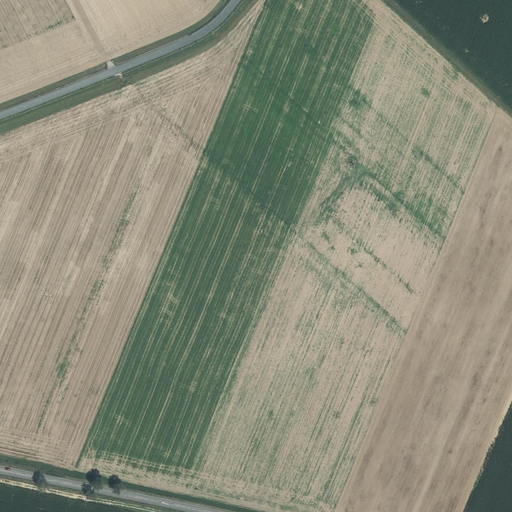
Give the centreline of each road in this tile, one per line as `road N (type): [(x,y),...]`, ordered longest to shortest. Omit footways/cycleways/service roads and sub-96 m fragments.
road 1 (tertiary): [(0,115),(184,42),(236,0)]
road 2 (secondary): [(207,511),(0,467)]
road 3 (track): [(511,113),(388,0)]
